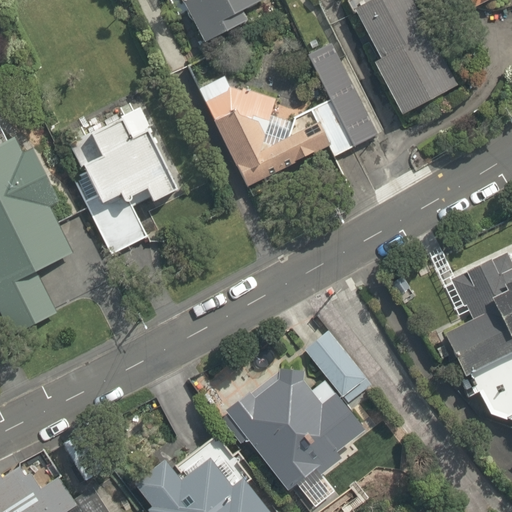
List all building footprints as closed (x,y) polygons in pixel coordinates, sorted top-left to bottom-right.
[(265,0),(166,0),(174,14),(185,8),(203,45),(271,11),(265,0)] [(464,85),(417,0),(377,0),(354,12),(381,61),(374,65),(403,118),(464,85)] [(330,101),(309,111),(283,123),(267,87),(211,113),(246,188),(328,151),(330,150),(333,157),(374,138),(333,49),(311,60),(330,101)] [(153,133),(134,142),(124,120),(91,135),(102,159),(86,166),(105,207),(121,199),(124,198),(127,204),(151,193),(156,203),(180,192),(153,133)] [(0,283),(80,245),(35,152),(0,168),(0,283)] [(473,324),(450,336),(498,427),(511,420),(511,254),(510,252),(452,282),(473,324)] [(253,445),(292,493),(316,473),(323,481),(349,461),(341,452),(367,431),(345,404),(370,384),(328,332),(303,352),(327,381),(310,395),(286,365),(220,419),(246,450),(253,445)] [(274,511),(246,476),(232,487),(213,463),(209,458),(183,479),(170,462),(134,490),(150,511),(274,511)] [(104,511),(93,494),(76,506),(57,478),(41,489),(25,466),(2,481),(0,477),(0,511),(18,511),(104,511)]
